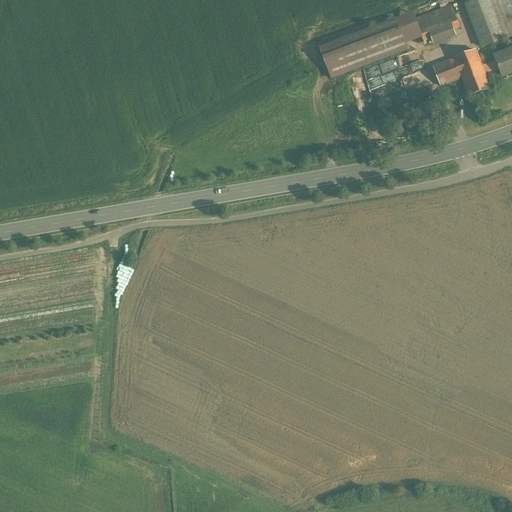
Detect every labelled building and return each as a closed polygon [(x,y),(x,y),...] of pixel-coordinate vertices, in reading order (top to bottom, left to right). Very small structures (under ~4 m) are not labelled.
[(476,0),(466,4),(483,47),(511,36),(511,24),(502,0),(476,0)] [(502,0),(511,24),(511,2),(511,0),(502,0)] [(452,7),(415,20),(421,37),(423,41),(431,38),(453,30),(460,27),(452,7)] [(412,14),(397,19),(406,43),(421,37),(415,20),(412,14)] [(406,43),(397,19),(321,48),(326,65),(331,79),(409,49),(406,43)] [(453,30),(431,38),(434,44),(456,36),(453,30)] [(481,66),(485,76),(499,70),(502,76),(511,72),(511,49),(494,56),(495,60),(481,66)] [(490,87),(485,76),(481,66),(475,50),(455,58),(463,77),(470,95),(490,87)] [(463,77),(455,58),(433,67),(440,86),(463,77)] [(349,78),(354,94),(370,89),(365,73),(349,78)]
